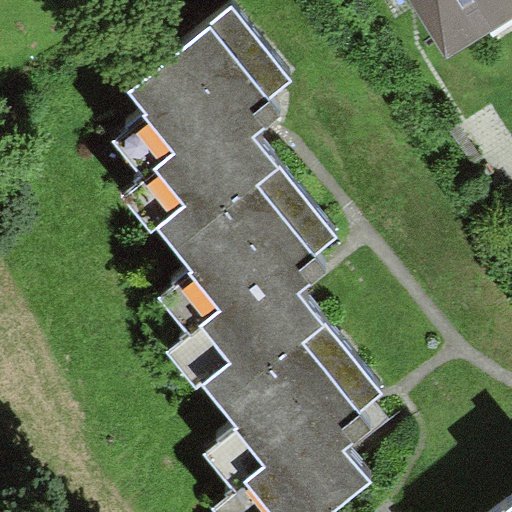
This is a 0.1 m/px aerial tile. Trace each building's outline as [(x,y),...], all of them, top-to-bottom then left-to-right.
[(511,0),(423,0),(450,41),(511,1),(511,0)] [(213,17),(130,84),(178,143),(157,160),(186,197),(158,220),(177,242),(258,177),(279,160),(254,129),(284,105),(213,17)] [(205,377),(223,398),(305,332),(324,316),(299,285),(328,262),(258,177),(177,242),(224,301),(204,318),(234,354),(205,377)] [(324,511),(372,474),(345,441),(374,418),(305,332),(223,398),(269,455),(247,473),(277,510),(273,511),(324,511)] [(511,511),(511,492),(486,511),(511,511)]
